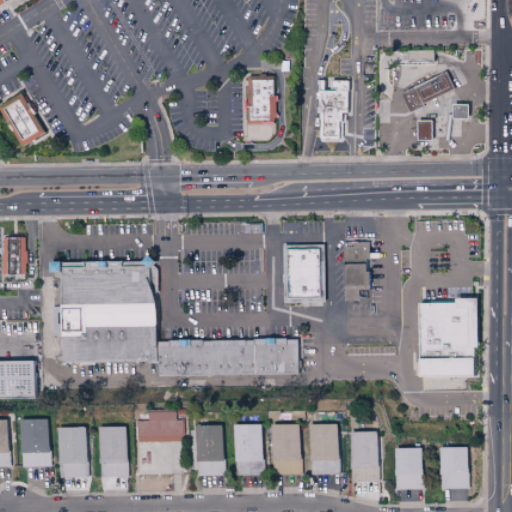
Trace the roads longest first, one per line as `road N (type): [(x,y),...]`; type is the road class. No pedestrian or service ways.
road 1 (residential): [(18,509),(337,511)]
road 2 (primary): [(511,170),(252,173)]
road 3 (primary): [(163,176),(0,179)]
road 4 (primary): [(30,209),(165,205)]
road 5 (primary): [(165,205),(297,203)]
road 6 (primary): [(297,203),(422,201)]
